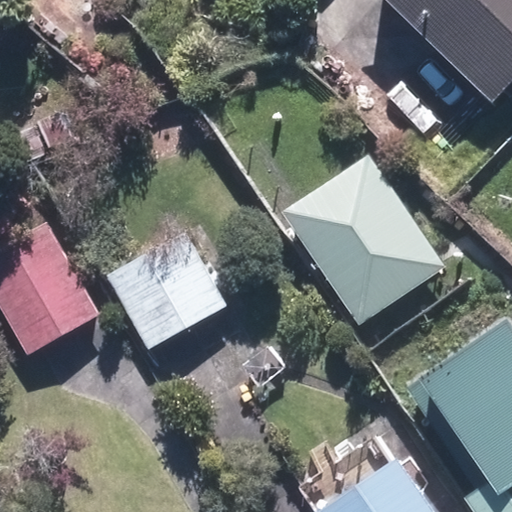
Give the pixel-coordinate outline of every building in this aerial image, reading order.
[(511,0),(379,0),(485,108),(511,80),(511,0)] [(367,157),(277,215),(351,329),(441,271),(367,157)] [(45,213),(0,238),(0,307),(30,362),(105,320),(45,213)] [(104,273),(146,350),(231,304),(189,227),(104,273)] [(427,511),(391,459),(314,511),(427,511)] [(511,511),(511,469),(490,495),(474,481),(459,499),(467,511),(511,511)]
